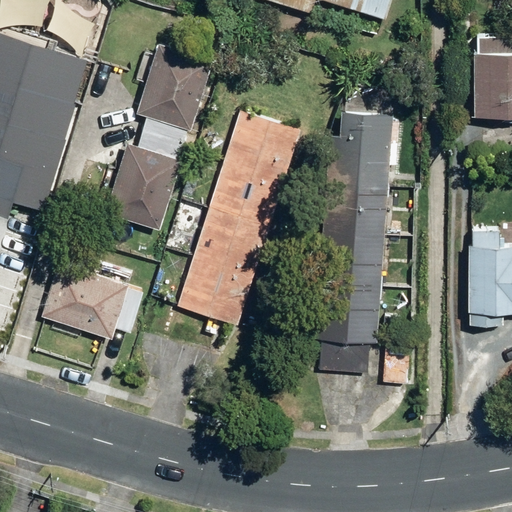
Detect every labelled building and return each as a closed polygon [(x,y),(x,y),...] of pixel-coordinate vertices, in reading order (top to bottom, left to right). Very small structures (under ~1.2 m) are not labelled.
[(0,0),(0,18),(32,28),(40,0),(0,0)] [(314,0),(327,0),(386,19),(391,0),(273,0),(310,11),(314,0)] [(475,55),(476,118),(511,117),(511,37),(479,38),(479,54),(475,55)] [(143,131),(183,144),(188,129),(191,130),(212,61),(159,44),(138,113),(147,116),(143,131)] [(0,196),(31,205),(42,164),(43,164),(65,87),(11,71),(0,108),(0,196)] [(240,111),(178,307),(238,326),(300,130),(240,111)] [(330,135),(315,339),(376,344),(393,116),(342,112),(340,136),(330,135)] [(179,159),(183,144),(143,131),(138,147),(128,144),(106,214),(160,230),(181,160),(179,159)] [(392,199),(401,199),(401,185),(392,185),(392,199)] [(470,326),(504,326),(504,314),(511,313),(511,246),(500,246),(500,232),(473,231),(473,246),(470,246),(470,326)] [(41,317),(111,339),(115,328),(130,332),(143,292),(128,287),(129,286),(57,263),(41,317)] [(390,269),(390,283),(404,283),(405,269),(390,269)] [(384,329),(402,330),(402,316),(384,315),(384,329)] [(384,381),(408,382),(410,344),(386,343),(384,381)]
